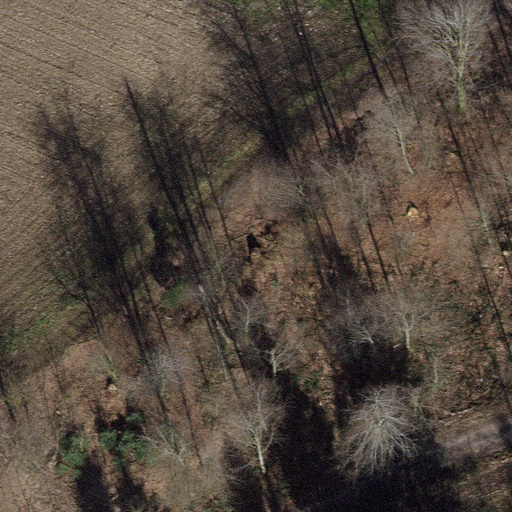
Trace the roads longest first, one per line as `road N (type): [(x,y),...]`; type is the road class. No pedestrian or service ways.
road 1 (track): [(493,0),(48,365),(0,395)]
road 2 (track): [(511,424),(306,511)]
